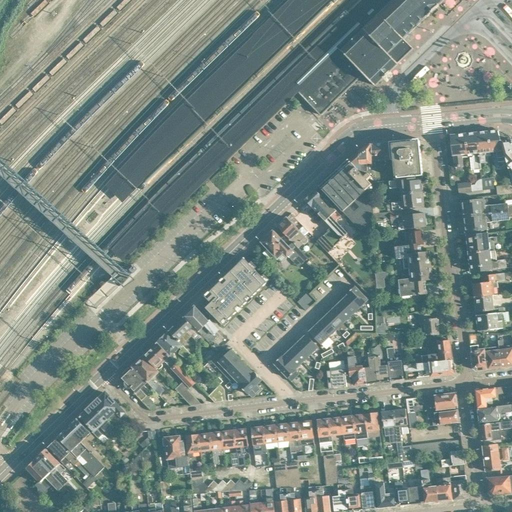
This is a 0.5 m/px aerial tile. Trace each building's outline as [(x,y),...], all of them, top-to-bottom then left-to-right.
[(293,22),(316,0),(304,0),(288,16),(290,19),(293,22)] [(394,0),(352,41),(299,92),(298,93),(299,94),(321,116),(332,105),(331,105),(363,74),(375,87),(385,77),(398,64),(397,64),(413,49),(404,39),(415,29),(406,19),(398,26),(385,12),(397,0),(394,0)] [(397,0),(385,12),(398,26),(406,19),(415,29),(427,17),(427,18),(427,17),(439,6),(444,0),(397,0)] [(284,33),(283,32),(281,30),(275,24),(265,35),(270,40),(273,44),(284,33)] [(507,162),(498,131),(489,132),(491,152),(497,152),(498,162),(507,162)] [(511,138),(511,137),(507,135),(499,131),(498,131),(507,162),(511,181),(511,138)] [(491,152),(489,132),(477,133),(481,164),(486,163),(485,153),(491,152)] [(481,164),(477,133),(466,135),(468,154),(473,154),(474,158),(473,158),(474,170),(481,170),(481,164)] [(468,154),(466,135),(451,136),(453,156),(454,156),(456,172),(463,171),(462,158),(468,157),(468,154)] [(423,176),(419,139),(407,141),(407,144),(402,144),(402,141),(390,142),(391,160),(393,179),(397,179),(423,176)] [(391,160),(390,142),(371,144),(372,165),(373,169),(376,169),(374,161),(380,161),(391,160)] [(372,165),(371,144),(359,151),(360,172),(368,172),(367,165),(372,165)] [(360,172),(359,151),(349,160),(360,172)] [(360,172),(349,160),(348,160),(319,186),(361,231),(374,219),(373,197),(373,192),(373,185),(368,180),(371,177),(368,174),(365,177),(360,172)] [(415,179),(393,181),(390,182),(390,188),(402,187),(403,195),(422,193),(421,191),(422,190),(422,186),(421,185),(420,181),(415,182),(415,179)] [(495,190),(493,179),(482,180),(483,191),(495,190)] [(483,191),(482,180),(481,180),(480,180),(479,181),(478,182),(477,183),(477,184),(476,185),(472,186),(472,192),(483,191)] [(472,192),(472,186),(471,183),(458,185),(459,194),(472,192)] [(511,193),(511,185),(497,187),(498,196),(511,193)] [(336,211),(316,190),(315,191),(309,197),(305,200),(331,228),(318,241),(328,252),(348,233),(331,216),(336,211)] [(422,195),(422,193),(403,195),(403,202),(392,203),(393,210),(423,206),(423,200),(424,199),(423,195),(422,195)] [(483,200),(463,202),(463,203),(464,203),(464,204),(463,205),(463,209),(464,210),(465,217),(511,211),(511,202),(511,203),(511,206),(508,206),(508,204),(484,206),(483,200)] [(402,216),(402,211),(391,212),(392,222),(399,222),(400,230),(426,227),(426,225),(427,225),(426,218),(425,218),(424,213),(402,216)] [(511,217),(511,211),(465,217),(466,224),(465,226),(466,229),(467,230),(467,232),(487,229),(486,223),(510,220),(510,218),(511,217)] [(308,239),(288,218),(287,217),(278,226),(295,244),(299,248),(303,244),(304,244),(305,243),(307,242),(308,241),(308,239)] [(374,236),(374,234),(374,229),(366,236),(370,240),(374,236)] [(290,248),(273,231),(262,242),(268,249),(264,253),(270,259),(275,255),(281,262),(282,262),(283,261),(284,261),(285,259),(285,258),(287,257),(289,258),(291,255),(295,259),(298,256),(299,257),(305,262),(308,258),(299,248),(295,244),(290,248)] [(408,233),(410,246),(421,244),(424,244),(422,231),(408,233)] [(488,238),(487,235),(487,234),(468,237),(469,247),(468,249),(468,252),(469,253),(470,255),(495,251),(494,243),(500,242),(499,237),(488,238)] [(421,244),(410,246),(396,247),(397,259),(403,259),(405,269),(411,269),(431,267),(430,265),(432,264),(431,261),(430,260),(429,253),(422,253),(421,244)] [(497,261),(495,251),(470,255),(470,256),(469,257),(469,260),(470,261),(472,273),(506,268),(505,260),(497,261)] [(255,258),(249,264),(252,266),(258,261),(255,258)] [(244,259),(205,297),(208,300),(211,303),(206,308),(207,309),(213,315),(220,323),(225,318),(228,321),(228,320),(237,311),(235,309),(239,305),(241,308),(241,307),(247,302),(245,299),(249,296),(251,298),(257,292),(255,290),(259,286),(261,289),(267,282),(264,279),(260,275),(257,272),(255,269),(252,266),(249,264),(244,259)] [(258,261),(252,266),(255,269),(260,264),(258,261)] [(327,277),(334,270),(331,266),(323,273),(327,277)] [(431,268),(431,267),(411,269),(412,276),(410,280),(400,281),(401,297),(427,294),(425,281),(432,280),(431,273),(433,272),(432,269),(431,268)] [(511,276),(511,273),(482,276),(483,283),(473,285),(474,291),(473,291),(473,296),(475,296),(475,298),(492,296),(494,296),(493,289),(498,288),(497,282),(505,282),(505,277),(511,276)] [(368,300),(355,286),(347,294),(348,295),(360,308),(368,300)] [(308,293),(304,296),(312,305),(316,301),(308,293)] [(360,308),(348,295),(340,302),(353,315),(360,308)] [(494,311),(492,296),(475,298),(477,313),(494,311)] [(353,315),(340,302),(332,310),(345,323),(353,315)] [(218,336),(215,333),(219,330),(210,320),(209,321),(195,307),(184,317),(199,332),(203,336),(210,343),(218,336)] [(345,323),(332,310),(325,317),(337,330),(345,323)] [(499,321),(497,313),(477,316),(479,332),(504,329),(503,321),(499,321)] [(427,315),(419,316),(420,327),(426,327),(427,335),(439,335),(438,325),(439,325),(438,320),(437,320),(437,319),(427,320),(427,315)] [(199,332),(184,317),(169,331),(183,345),(192,336),(197,342),(203,336),(199,332)] [(337,330),(325,317),(317,325),(329,338),(337,330)] [(329,338),(317,325),(309,332),(321,345),(329,338)] [(183,345),(169,331),(157,342),(171,356),(180,348),(181,350),(180,351),(180,354),(188,360),(189,360),(193,356),(183,345)] [(319,348),(306,335),(299,342),(311,355),(318,348),(319,348)] [(452,361),(450,341),(438,342),(438,343),(438,344),(437,344),(436,345),(435,346),(435,347),(435,348),(436,349),(436,350),(437,351),(438,351),(439,351),(440,354),(421,356),(422,360),(416,360),(416,364),(452,361)] [(171,356),(157,342),(144,355),(156,369),(157,368),(158,369),(160,369),(163,366),(163,364),(162,363),(164,361),(184,382),(176,389),(191,406),(201,404),(189,390),(196,383),(171,356)] [(311,355),(299,342),(291,350),(303,363),(311,355)] [(391,379),(389,365),(382,366),(381,359),(383,359),(383,358),(383,357),(383,355),(382,353),(382,352),(381,350),(381,349),(380,347),(379,346),(376,348),(374,349),(374,352),(378,383),(389,382),(389,380),(391,379)] [(488,370),(486,352),(486,350),(479,350),(479,346),(471,347),(473,368),(477,371),(488,370)] [(511,366),(511,348),(501,350),(503,368),(511,366)] [(389,365),(391,379),(391,381),(403,380),(400,355),(394,356),(393,349),(387,350),(389,365)] [(222,373),(239,357),(231,350),(225,356),(224,356),(215,365),(222,373)] [(303,363),(291,350),(283,357),(282,356),(295,370),(303,363)] [(499,350),(486,352),(488,370),(501,368),(499,350)] [(215,365),(224,356),(220,352),(211,361),(215,365)] [(378,383),(374,352),(368,353),(370,367),(365,368),(367,384),(378,383)] [(156,369),(144,355),(132,367),(146,382),(159,395),(164,390),(157,383),(156,385),(151,379),(159,372),(156,369)] [(295,370),(282,356),(274,364),(291,382),(299,374),(295,370)] [(230,381),(246,365),(239,357),(222,373),(230,381)] [(367,384),(365,368),(364,366),(355,367),(354,357),(347,358),(349,370),(350,376),(353,376),(354,386),(367,384)] [(346,380),(350,380),(350,376),(349,370),(345,370),(344,361),(329,363),(331,379),(330,379),(330,381),(331,381),(332,389),(347,387),(346,380)] [(453,371),(452,361),(416,364),(404,366),(405,371),(410,370),(410,371),(423,370),(424,377),(451,374),(453,371)] [(241,385),(254,373),(246,365),(230,381),(231,382),(234,378),(241,385)] [(141,387),(146,382),(132,367),(122,377),(122,380),(131,390),(132,390),(151,411),(160,409),(160,406),(156,406),(148,398),(143,392),(144,390),(141,387)] [(262,380),(255,372),(254,373),(241,385),(240,386),(248,394),(252,390),(256,394),(261,389),(260,389),(257,385),(262,380)] [(224,389),(220,385),(209,396),(215,402),(226,401),(224,389)] [(503,394),(503,388),(479,391),(476,394),(478,409),(493,407),(492,398),(497,398),(496,395),(503,394)] [(104,394),(93,405),(107,420),(116,412),(121,417),(125,413),(107,394),(104,394)] [(454,394),(435,396),(437,411),(439,411),(458,408),(457,397),(454,394)] [(416,414),(414,404),(414,399),(407,400),(409,415),(416,414)] [(498,414),(511,412),(511,404),(493,407),(478,409),(480,423),(499,421),(498,414)] [(107,420),(93,405),(80,417),(93,432),(94,435),(104,444),(107,441),(97,429),(100,426),(107,433),(113,427),(107,420)] [(406,410),(394,411),(398,443),(403,442),(402,435),(403,435),(402,427),(407,427),(407,425),(407,426),(408,425),(406,410)] [(398,443),(394,411),(382,412),(384,428),(386,428),(386,429),(389,429),(391,443),(398,443)] [(458,417),(457,411),(439,413),(439,411),(437,411),(428,412),(429,419),(433,418),(434,426),(459,423),(459,422),(460,421),(459,416),(458,417)] [(380,436),(377,413),(365,414),(365,415),(368,438),(380,436)] [(368,438),(365,415),(354,416),(355,433),(356,439),(368,438)] [(355,433),(354,416),(341,418),(343,435),(355,433)] [(343,435),(341,418),(330,419),(332,436),(343,435)] [(332,436),(330,419),(317,421),(320,443),(332,442),(332,436)] [(77,420),(68,429),(91,452),(102,463),(103,462),(102,460),(103,459),(91,446),(92,444),(90,442),(94,438),(90,434),(91,433),(77,420)] [(314,443),(312,421),(300,423),(302,440),(302,446),(307,445),(307,444),(314,443)] [(501,437),(500,430),(511,428),(511,427),(511,421),(480,425),(482,441),(483,446),(498,444),(503,444),(502,437),(501,437)] [(302,440),(300,423),(288,424),(290,441),(295,441),(296,447),(302,446),(302,440)] [(290,441),(288,424),(276,426),(278,442),(290,441)] [(278,442),(276,426),(264,427),(266,444),(267,451),(271,450),(270,443),(278,442)] [(266,444),(264,427),(251,429),(255,452),(255,455),(267,454),(267,451),(266,444)] [(91,452),(68,429),(58,438),(65,445),(73,452),(78,458),(81,455),(88,463),(84,466),(93,475),(95,477),(105,467),(102,463),(91,452)] [(249,446),(247,429),(235,431),(237,448),(237,453),(239,466),(245,465),(244,455),(242,455),(241,447),(249,446)] [(237,448),(235,431),(223,432),(225,449),(237,448)] [(225,449),(223,432),(211,433),(213,450),(214,457),(218,456),(226,455),(225,449)] [(213,450),(211,433),(199,435),(201,452),(213,450)] [(201,452),(199,435),(186,436),(189,458),(193,457),(193,453),(201,452)] [(166,451),(167,452),(167,457),(168,457),(169,469),(189,466),(188,457),(184,458),(183,443),(180,443),(179,437),(173,438),(173,437),(163,438),(164,446),(167,446),(168,451),(166,451)] [(152,442),(148,438),(142,444),(145,448),(152,442)] [(48,448),(53,452),(65,466),(70,461),(75,465),(80,470),(81,469),(84,472),(90,478),(93,475),(84,466),(71,452),(64,446),(57,439),(48,448)] [(403,461),(413,461),(413,451),(404,452),(403,447),(403,442),(398,443),(400,462),(403,462),(403,461)] [(501,470),(499,452),(498,444),(483,446),(486,472),(501,470)] [(66,469),(51,452),(47,449),(37,459),(64,486),(78,500),(81,498),(67,483),(68,482),(61,474),(66,469)] [(465,465),(463,452),(463,451),(448,452),(448,453),(451,453),(452,460),(441,461),(442,467),(465,465)] [(141,463),(144,462),(142,452),(128,466),(129,472),(141,470),(141,463)] [(336,462),(336,461),(335,455),(333,455),(327,456),(323,456),(324,463),(336,462)] [(64,486),(37,459),(27,468),(40,482),(37,486),(39,488),(39,491),(41,493),(44,493),(47,490),(46,489),(52,483),(59,490),(64,486)] [(287,476),(287,470),(275,471),(276,478),(287,477),(287,476)] [(439,501),(437,486),(429,487),(429,485),(427,485),(427,483),(430,483),(428,470),(421,470),(423,486),(424,494),(425,503),(427,503),(439,501)] [(511,493),(509,475),(497,477),(497,479),(500,478),(501,485),(503,485),(504,490),(501,491),(502,494),(511,493)] [(466,481),(466,476),(450,477),(453,500),(465,498),(468,495),(467,481),(466,481)] [(453,500),(450,477),(443,478),(443,481),(445,481),(446,483),(444,483),(444,485),(437,486),(439,501),(453,500)] [(488,487),(488,490),(488,493),(492,496),(502,494),(501,491),(504,490),(503,485),(501,485),(500,478),(497,479),(498,481),(498,486),(488,487)] [(249,479),(244,483),(237,491),(241,491),(246,491),(253,483),(249,479)] [(373,492),(375,492),(375,485),(374,479),(368,479),(369,486),(360,487),(363,510),(375,508),(373,492)] [(228,492),(235,484),(231,480),(227,484),(220,492),(228,492)] [(237,491),(244,483),(240,480),(235,484),(228,492),(234,492),(237,491)] [(212,493),(218,485),(214,481),(209,486),(203,493),(212,493)] [(220,492),(227,484),(223,481),(218,485),(212,493),(215,493),(220,492)] [(169,482),(161,482),(163,496),(170,496),(169,482)] [(411,504),(409,488),(402,488),(402,482),(395,483),(396,493),(397,506),(410,504),(411,504)] [(203,493),(209,486),(204,483),(192,484),(193,494),(203,493)] [(384,484),(375,485),(375,492),(378,508),(395,506),(394,493),(385,494),(384,484)] [(345,485),(339,486),(338,486),(340,497),(334,497),(335,511),(344,511),(349,511),(345,485)] [(352,485),(349,485),(345,485),(349,511),(361,510),(359,495),(354,495),(352,485)] [(324,497),(323,486),(315,487),(318,511),(331,511),(329,496),(324,497)] [(424,494),(423,486),(409,488),(411,504),(412,504),(425,503),(424,494)] [(318,511),(315,487),(310,487),(311,498),(305,499),(306,511),(318,511)] [(289,511),(286,488),(280,489),(282,501),(276,502),(276,511),(289,511)] [(295,500),(293,488),(288,488),(286,488),(289,511),(302,511),(301,499),(295,500)] [(275,511),(273,489),(266,490),(267,503),(263,503),(262,503),(262,511),(275,511)] [(262,511),(262,503),(257,504),(256,490),(249,491),(250,505),(250,511),(262,511)] [(193,500),(193,499),(193,494),(188,494),(188,500),(184,501),(185,511),(192,511),(191,500),(193,500)] [(97,496),(97,497),(90,503),(94,507),(102,506),(101,500),(97,496)] [(208,511),(208,510),(202,510),(201,505),(199,506),(198,499),(193,499),(193,500),(194,511),(208,511)] [(236,511),(236,507),(235,507),(235,501),(228,502),(229,507),(222,508),(222,511),(236,511)] [(250,511),(250,505),(243,506),(243,501),(237,501),(237,507),(236,507),(236,511),(250,511)] [(88,511),(94,507),(90,503),(85,508),(85,509),(88,511)] [(163,511),(164,511),(163,503),(155,504),(155,503),(152,503),(148,503),(149,511),(163,511)]
